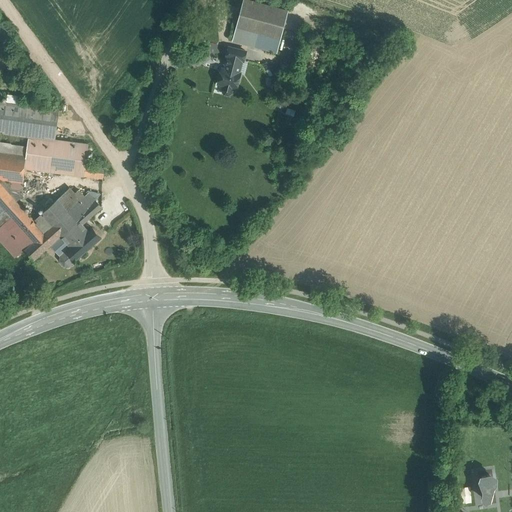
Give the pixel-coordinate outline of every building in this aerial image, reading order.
[(288,11),(247,0),(243,0),(236,29),(280,41),(288,11)] [(280,41),(236,29),(232,41),(277,52),(280,41)] [(337,49),(308,41),(295,88),(324,95),(337,49)] [(240,50),(229,47),(226,56),(228,57),(238,59),(240,50)] [(228,57),(228,60),(227,59),(226,59),(224,61),(224,62),(225,64),(226,65),(225,69),(222,68),(218,84),(224,85),(233,88),(237,88),(241,73),(239,73),(242,60),(244,61),(246,52),(240,50),(238,59),(228,57)] [(233,88),(224,85),(223,91),(224,94),(228,95),(232,93),(233,88)] [(59,110),(0,102),(0,132),(28,136),(55,140),(59,110)] [(88,144),(55,140),(28,136),(27,147),(6,144),(0,142),(0,204),(6,211),(12,217),(34,241),(24,249),(25,250),(34,260),(51,245),(61,236),(70,247),(89,231),(83,225),(83,224),(74,215),(73,214),(59,198),(41,214),(52,225),(44,232),(17,202),(22,197),(25,168),(84,176),(103,178),(105,166),(86,164),(88,144)] [(84,197),(78,191),(74,194),(69,188),(59,198),(73,214),(75,212),(78,216),(95,200),(88,193),(84,197)] [(95,200),(78,216),(75,212),(73,214),(74,215),(83,224),(102,208),(102,207),(95,200)] [(6,211),(0,216),(0,227),(12,217),(6,211)] [(12,217),(0,227),(0,238),(17,257),(25,250),(24,249),(34,241),(12,217)] [(89,231),(70,247),(61,236),(51,245),(61,256),(60,260),(65,266),(69,266),(102,238),(93,228),(89,231)] [(502,469),(511,465),(511,462),(508,451),(497,455),(502,469)]
